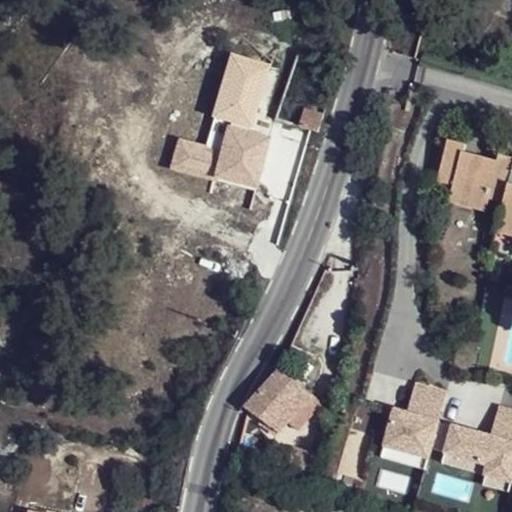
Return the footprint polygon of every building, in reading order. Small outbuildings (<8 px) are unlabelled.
[(300,126),(319,132),(325,114),(305,109),(300,126)] [(228,126),(216,180),(262,189),(274,137),(228,126)] [(454,188),(473,192),(482,155),(462,151),(465,143),(448,139),(440,171),(456,175),(454,188)] [(482,155),(473,192),(490,195),(491,192),(504,195),(499,220),(511,223),(511,157),(499,155),(497,159),(482,155)] [(438,185),(454,188),(456,175),(440,171),(438,185)] [(451,202),(470,205),(473,192),(454,188),(451,202)] [(473,192),(470,205),(487,209),(490,195),(473,192)] [(511,223),(499,220),(496,233),(511,236),(511,223)] [(245,407),(250,410),(278,433),(312,396),(280,369),(245,407)] [(439,418),(446,393),(417,383),(411,409),(391,405),(379,456),(425,469),(431,447),(439,418)] [(439,418),(431,447),(481,462),(478,476),(511,486),(511,409),(500,406),(491,431),(439,418)] [(285,487),(306,496),(317,454),(299,446),(285,487)]
